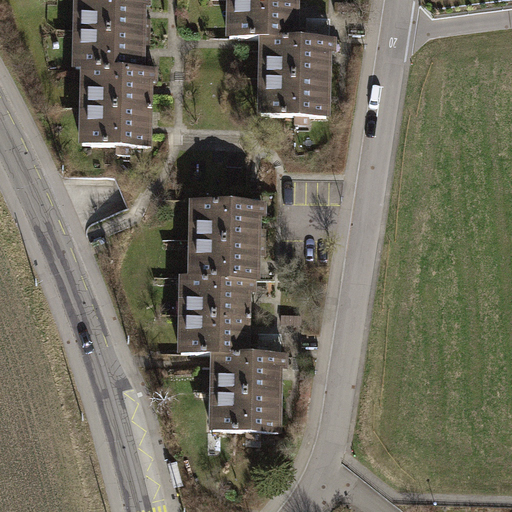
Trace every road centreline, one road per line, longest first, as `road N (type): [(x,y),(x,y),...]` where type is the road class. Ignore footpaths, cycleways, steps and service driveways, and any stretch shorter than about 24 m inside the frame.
road 1 (residential): [(328,475),(402,0)]
road 2 (tertiary): [(142,511),(83,314),(0,129)]
